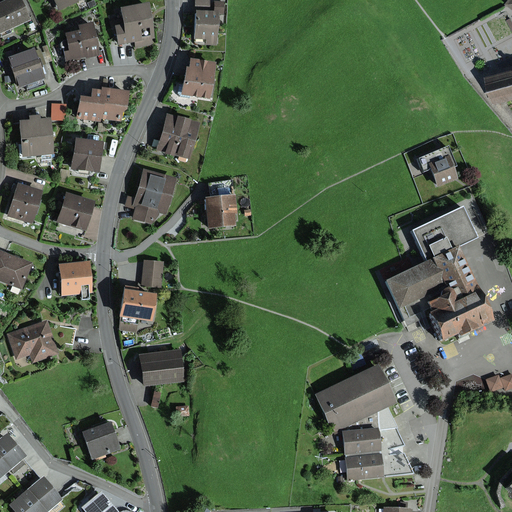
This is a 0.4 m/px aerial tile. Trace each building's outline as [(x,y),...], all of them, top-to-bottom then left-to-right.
[(13,0),(1,5),(0,5),(0,32),(0,33),(26,22),(15,0),(13,0)] [(54,0),(58,8),(75,1),(75,0),(54,0)] [(145,5),(120,10),(122,20),(114,21),(118,43),(137,40),(151,37),(145,5)] [(195,14),(194,38),(215,39),(216,15),(202,14),(195,14)] [(79,33),(61,37),(66,60),(82,57),(97,54),(90,25),(78,28),(79,33)] [(9,59),(13,57),(11,51),(0,55),(2,61),(9,59)] [(13,57),(9,59),(12,70),(18,87),(41,79),(32,51),(13,57)] [(182,73),(179,97),(206,102),(212,66),(184,61),(182,73)] [(511,70),(490,76),(497,101),(511,97),(511,70)] [(80,99),(77,117),(98,120),(98,117),(121,121),(125,93),(114,92),(101,90),(101,93),(91,92),(90,101),(88,100),(80,99)] [(30,122),(19,123),(22,156),(50,153),(47,121),(37,122),(36,118),(30,119),(30,122)] [(163,134),(158,151),(186,159),(195,126),(167,118),(163,134)] [(99,144),(76,141),(72,169),(96,172),(97,165),(99,144)] [(437,185),(454,178),(450,169),(455,167),(447,146),(416,158),(422,173),(430,169),(437,185)] [(145,175),(133,218),(149,222),(153,208),(164,211),(171,182),(145,175)] [(212,199),(232,196),(230,181),(210,183),(212,199)] [(13,203),(9,215),(30,222),(39,193),(18,186),(13,203)] [(91,203),(66,196),(58,221),(83,229),(86,220),(91,203)] [(212,199),(203,200),(204,215),(205,219),(207,219),(208,228),(232,225),(230,213),(234,213),(232,196),(212,199)] [(490,321),(456,248),(476,239),(461,208),(409,231),(424,263),(385,281),(406,327),(428,317),(439,341),(455,334),(458,339),(467,335),(466,332),(490,321)] [(16,259),(0,253),(0,280),(21,288),(30,265),(16,259)] [(161,263),(144,262),(142,286),(159,287),(161,263)] [(70,265),(59,266),(61,296),(90,293),(87,264),(70,265)] [(124,287),(119,316),(148,321),(150,309),(153,296),(135,293),(136,289),(124,287)] [(27,330),(10,336),(17,357),(30,353),(33,361),(54,354),(45,324),(27,330)] [(140,356),(144,385),(191,379),(189,369),(180,370),(178,352),(140,356)] [(415,473),(385,407),(393,403),(376,366),(314,396),(332,433),(342,428),(347,481),(415,473)] [(109,425),(83,434),(91,458),(117,448),(114,439),(109,425)] [(0,462),(7,470),(22,457),(5,437),(0,441),(0,462)] [(26,493),(41,511),(43,511),(58,500),(41,480),(30,490),(26,493)] [(22,496),(11,506),(15,511),(41,511),(26,493),(22,496)] [(86,505),(82,509),(84,511),(114,511),(99,494),(86,505)]
